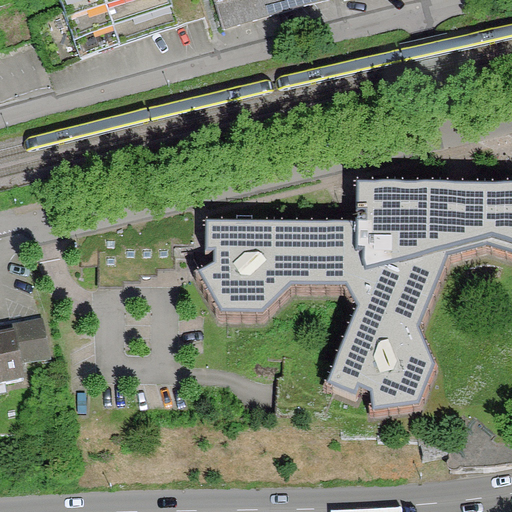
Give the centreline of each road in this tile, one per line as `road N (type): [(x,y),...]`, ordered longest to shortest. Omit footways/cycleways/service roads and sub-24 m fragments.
road 1 (residential): [(447,133),(45,228),(0,221)]
road 2 (residential): [(0,119),(416,5)]
road 3 (primary): [(511,493),(152,511)]
road 4 (residential): [(447,133),(416,5)]
